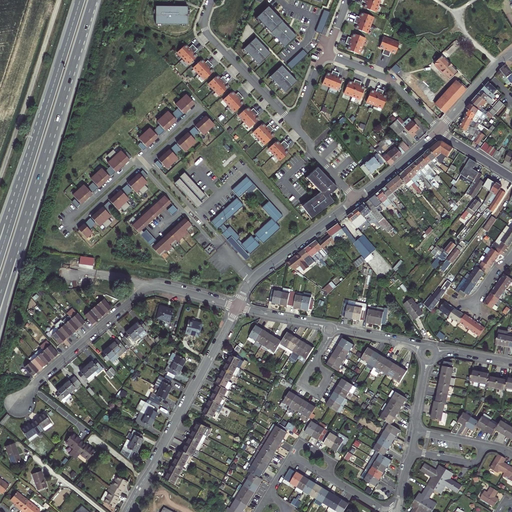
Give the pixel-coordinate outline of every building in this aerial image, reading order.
[(380,4),(369,0),(364,0),(364,2),(367,3),(366,6),(365,8),(377,12),(380,4)] [(186,24),(187,24),(187,14),(188,10),(188,7),(156,6),(156,10),(156,13),(156,24),(157,24),(161,24),(182,24),(186,24)] [(268,7),(256,18),(285,48),(296,36),(268,7)] [(330,12),(324,10),(316,29),(315,32),(321,34),(323,31),(330,12)] [(369,34),(375,17),(363,13),(362,16),(361,18),(358,16),(355,23),(359,24),(358,26),(357,29),(369,34)] [(285,48),(256,18),(255,19),(283,49),(285,48)] [(349,50),(361,55),(367,38),(355,34),(354,37),(353,39),(350,37),(347,44),(351,45),(350,48),(349,50)] [(385,37),(381,48),(383,48),(386,49),(384,54),(390,57),(392,52),(395,53),(397,54),(401,43),(385,37)] [(256,38),(244,49),(259,65),(271,54),(256,38)] [(177,53),(189,65),(197,57),(196,56),(194,54),(198,50),(193,45),(189,49),(188,47),(186,45),(177,53)] [(259,65),(244,49),(242,51),(258,67),(259,65)] [(295,57),(287,64),(292,69),(299,62),(302,59),(305,57),(307,54),(303,50),(300,52),(298,55),(295,57)] [(459,72),(443,55),(436,62),(436,65),(451,80),(459,72)] [(192,69),(204,81),(213,73),(211,71),(209,70),(213,66),(208,61),(204,64),(203,63),(201,61),(192,69)] [(402,69),(397,64),(392,69),(398,74),(402,69)] [(504,67),(502,70),(506,74),(503,77),(504,77),(506,81),(508,79),(509,81),(510,81),(511,82),(511,72),(507,66),(506,65),(505,66),(504,67)] [(282,66),(270,77),(285,93),(297,82),(282,66)] [(324,83),(340,90),(344,79),(341,78),(339,77),(341,74),(334,71),(333,75),(331,74),(328,73),(324,83)] [(208,85),(219,97),(228,89),(226,87),(224,85),(228,82),(223,77),(220,80),(217,78),(216,77),(208,85)] [(270,77),(269,78),(284,94),(285,93),(270,77)] [(353,82),(350,81),(346,93),(362,99),(366,88),(364,87),(362,86),(363,82),(356,80),(355,83),(353,82)] [(436,106),(445,114),(467,90),(458,82),(436,106)] [(487,86),(484,90),(492,97),(495,94),(497,96),(495,98),(499,101),(504,95),(498,89),(491,82),(489,84),(487,86)] [(372,90),(368,102),(384,108),(389,96),(386,95),(384,94),(385,91),(379,88),(377,92),(375,91),(372,90)] [(490,97),(483,91),(481,93),(479,95),(487,101),(490,97)] [(223,101),(234,113),(243,105),(241,103),(240,101),(243,98),(238,93),(235,96),(233,95),(231,93),(223,101)] [(187,95),(176,105),(183,113),(186,110),(187,111),(192,106),(191,105),(194,103),(187,95)] [(481,111),(484,108),(488,102),(487,101),(479,95),(475,99),(472,104),(481,111)] [(490,112),(494,116),(504,105),(500,101),(490,112)] [(471,111),(477,115),(479,113),(486,118),(488,115),(481,111),(472,104),(470,106),(468,108),(471,111)] [(178,119),(183,114),(178,109),(173,114),(178,119)] [(238,117),(250,129),(258,121),(257,119),(255,117),(258,114),(253,109),(250,112),(248,111),(246,109),(238,117)] [(169,111),(158,122),(165,129),(168,127),(168,128),(174,122),(173,122),(176,119),(169,111)] [(477,115),(471,111),(469,114),(468,116),(477,123),(481,117),(477,115)] [(472,127),(474,128),(477,123),(468,116),(466,119),(465,122),(472,127)] [(203,135),(214,124),(207,117),(204,119),(204,118),(198,124),(199,124),(196,127),(203,135)] [(411,117),(403,124),(406,128),(413,137),(417,134),(415,132),(417,131),(420,128),(418,126),(414,121),(411,117)] [(418,117),(414,121),(418,126),(422,122),(418,117)] [(391,125),(398,134),(402,131),(406,128),(403,124),(399,119),(391,125)] [(476,142),(479,145),(486,136),(482,133),(480,135),(476,133),(474,131),(475,128),(474,128),(472,127),(465,122),(463,124),(463,126),(462,127),(478,139),(476,142)] [(159,136),(165,131),(160,125),(154,130),(159,136)] [(253,133),(265,145),(273,137),(272,135),(270,134),(274,130),(269,125),(265,128),(264,127),(262,125),(253,133)] [(485,128),(482,126),(479,130),(479,131),(482,133),(486,136),(490,131),(485,128)] [(194,127),(189,132),(194,137),(200,133),(194,127)] [(139,138),(147,146),(149,144),(150,144),(156,139),(155,138),(158,136),(151,128),(139,138)] [(185,151),(196,141),(189,133),(186,136),(186,135),(180,140),(180,141),(178,144),(185,151)] [(486,136),(479,145),(481,146),(483,144),(488,138),(486,136)] [(277,141),(269,149),(280,161),(289,153),(287,151),(285,150),(289,146),(284,141),(281,145),(279,143),(277,141)] [(448,157),(454,148),(443,141),(438,142),(432,146),(429,149),(436,157),(441,153),(448,157)] [(398,148),(392,142),(389,145),(387,142),(385,143),(388,147),(398,158),(402,155),(405,152),(400,146),(398,148)] [(481,149),(487,153),(492,147),(486,143),(481,149)] [(176,144),(171,149),(176,154),(181,149),(176,144)] [(381,146),(379,144),(377,147),(381,152),(378,153),(386,162),(389,165),(391,163),(394,161),(387,153),(381,146)] [(389,151),(387,153),(394,161),(395,160),(398,158),(388,147),(387,148),(389,151)] [(487,153),(493,157),(497,151),(492,147),(487,153)] [(114,149),(108,155),(111,159),(109,161),(117,170),(120,168),(120,167),(125,162),(125,163),(128,160),(120,151),(117,153),(114,149)] [(427,151),(425,153),(434,163),(435,162),(433,160),(435,158),(437,161),(437,160),(438,159),(436,157),(429,149),(427,151)] [(128,160),(129,159),(124,154),(121,150),(120,151),(128,160)] [(178,158),(171,150),(168,153),(167,152),(162,157),(162,158),(160,160),(167,168),(178,158)] [(493,157),(499,161),(503,155),(497,151),(493,157)] [(378,153),(378,154),(385,163),(386,162),(378,153)] [(434,163),(425,153),(424,154),(422,156),(428,163),(431,161),(433,164),(434,163)] [(360,168),(367,177),(376,170),(385,163),(378,154),(360,168)] [(428,163),(422,156),(420,157),(418,159),(426,169),(428,168),(425,166),(428,163)] [(466,165),(461,174),(468,178),(474,181),(475,179),(479,173),(479,172),(473,169),(477,162),(475,161),(473,160),(470,158),(466,165)] [(425,170),(426,169),(418,159),(416,160),(414,162),(420,170),(423,168),(425,170)] [(117,170),(109,161),(108,162),(111,166),(116,171),(117,170)] [(420,170),(414,162),(412,164),(411,165),(410,165),(417,174),(419,176),(420,175),(418,172),(420,170)] [(404,171),(412,180),(412,181),(414,179),(413,178),(417,174),(410,165),(407,168),(404,171)] [(116,171),(111,166),(106,171),(111,176),(116,171)] [(335,186),(317,167),(306,178),(320,192),(302,206),(311,218),(334,201),(329,195),(331,193),(331,194),(334,191),(337,188),(335,186)] [(110,176),(103,168),(91,179),(99,186),(101,184),(102,185),(108,179),(107,179),(110,176)] [(401,173),(398,175),(404,183),(405,184),(410,180),(411,181),(412,180),(404,171),(401,173)] [(206,195),(185,172),(180,176),(182,179),(201,199),(206,195)] [(132,180),(129,183),(137,192),(140,190),(143,194),(149,188),(146,184),(148,182),(140,173),(137,176),(132,181),(132,180)] [(482,176),(479,173),(475,179),(477,180),(468,194),(473,198),(482,183),(481,182),(478,181),(482,176)] [(392,180),(399,188),(400,189),(401,188),(400,187),(404,183),(398,175),(395,178),(392,180)] [(232,190),(239,198),(246,191),(254,184),(247,176),(232,190)] [(422,176),(420,178),(429,188),(431,186),(422,176)] [(493,180),(489,177),(483,187),(490,191),(491,191),(496,183),(495,182),(496,181),(493,180)] [(180,178),(175,182),(198,208),(203,204),(202,203),(181,180),(180,178)] [(182,179),(181,180),(202,203),(203,202),(201,199),(182,179)] [(386,185),(393,193),(396,197),(398,196),(394,192),(399,188),(392,180),(389,183),(386,185)] [(99,188),(94,182),(88,187),(93,193),(99,188)] [(491,191),(491,192),(493,193),(488,201),(491,203),(500,189),(501,187),(502,186),(500,184),(497,182),(496,183),(491,191)] [(128,184),(123,189),(128,194),(133,189),(128,184)] [(254,184),(246,191),(249,194),(256,187),(254,184)] [(92,192),(85,185),(74,195),(81,203),(84,200),(84,201),(90,196),(89,195),(92,192)] [(383,187),(381,190),(387,198),(393,193),(386,185),(383,187)] [(501,189),(490,207),(494,210),(506,192),(503,191),(501,189)] [(114,197),(111,200),(119,209),(122,207),(125,210),(131,205),(128,201),(130,199),(122,190),(119,192),(119,193),(114,198),(114,197)] [(378,192),(375,195),(382,203),(386,207),(391,203),(387,198),(381,190),(378,192)] [(161,256),(193,226),(186,219),(183,221),(184,222),(179,227),(178,226),(172,231),(173,232),(168,237),(167,236),(162,241),(162,242),(157,247),(154,243),(157,240),(147,230),(144,232),(141,229),(146,224),(147,225),(153,220),(152,219),(157,215),(158,215),(164,210),(163,209),(168,205),(172,203),(163,194),(131,223),(161,256)] [(380,212),(383,210),(379,205),(382,203),(375,195),(372,197),(369,199),(380,212)] [(276,223),(283,216),(270,201),(262,208),(272,218),(254,234),(256,236),(254,238),(251,235),(242,244),(238,240),(240,238),(230,226),(227,229),(223,224),(244,205),(237,198),(211,222),(218,229),(219,228),(223,233),(222,234),(232,245),(236,242),(245,251),(247,250),(250,254),(260,245),(258,242),(260,240),(263,244),(281,228),(276,223)] [(358,208),(365,217),(368,214),(376,223),(379,221),(388,231),(394,227),(391,224),(380,212),(369,199),(365,203),(364,204),(358,208)] [(482,202),(477,199),(463,216),(466,218),(469,215),(471,216),(482,202)] [(110,201),(104,206),(109,211),(115,206),(110,201)] [(179,210),(174,205),(168,210),(173,216),(179,210)] [(95,214),(92,217),(101,226),(103,224),(107,227),(113,222),(109,218),(112,216),(103,206),(100,209),(101,210),(96,214),(95,214)] [(353,212),(348,216),(353,222),(358,217),(361,220),(367,227),(371,223),(365,217),(358,208),(353,212)] [(486,231),(491,224),(495,218),(493,217),(491,215),(491,216),(482,228),(485,229),(486,231)] [(91,217),(86,222),(91,228),(96,223),(91,217)] [(83,227),(80,229),(88,238),(94,232),(85,223),(82,226),(83,227)] [(330,234),(335,240),(338,238),(335,234),(339,230),(342,235),(345,232),(342,229),(338,223),(333,227),(327,231),(330,234)] [(504,234),(511,239),(511,229),(509,227),(506,225),(501,231),(504,234)] [(346,226),(342,229),(345,232),(353,243),(356,241),(346,226)] [(358,239),(353,243),(364,259),(376,249),(358,229),(356,230),(361,237),(358,239)] [(504,234),(501,231),(494,241),(495,242),(499,244),(501,241),(499,240),(504,234)] [(325,238),(319,243),(323,247),(331,240),(333,242),(335,240),(330,234),(325,238)] [(511,240),(511,239),(504,234),(499,240),(501,241),(499,244),(505,248),(507,245),(508,246),(509,244),(511,240)] [(313,242),(309,245),(313,249),(315,247),(319,251),(323,247),(319,243),(316,239),(313,242)] [(429,253),(436,259),(431,265),(435,268),(443,258),(444,259),(446,257),(445,257),(456,245),(451,241),(448,245),(443,251),(442,252),(435,246),(429,253)] [(497,247),(499,244),(495,242),(494,241),(490,247),(491,248),(486,254),(494,260),(497,256),(499,253),(500,254),(502,251),(497,247)] [(245,251),(236,242),(232,245),(245,259),(249,256),(245,251)] [(304,248),(315,261),(316,262),(320,260),(323,263),(325,262),(320,258),(318,255),(316,253),(319,251),(315,247),(313,249),(309,245),(307,247),(304,248)] [(462,249),(458,246),(443,264),(445,266),(447,268),(449,265),(452,262),(457,255),(458,254),(462,249)] [(306,269),(315,261),(304,248),(295,255),(293,257),(293,258),(292,259),(291,258),(286,262),(288,263),(295,268),(301,264),(306,269)] [(494,260),(486,254),(479,264),(485,268),(488,265),(490,267),(492,264),(494,260)] [(364,259),(360,255),(354,260),(358,264),(364,259)] [(476,266),(471,273),(479,278),(482,275),(484,272),(483,271),(485,268),(479,264),(477,267),(476,266)] [(479,278),(471,273),(466,279),(474,285),(476,282),(479,278)] [(498,282),(507,288),(511,280),(511,277),(505,273),(501,279),(498,282)] [(456,287),(459,289),(465,293),(467,295),(471,290),(474,285),(466,279),(465,281),(462,279),(456,287)] [(426,307),(430,311),(437,301),(435,300),(438,296),(440,297),(444,291),(444,290),(444,289),(445,290),(450,283),(448,281),(441,290),(440,289),(433,298),(431,296),(424,305),(426,307)] [(494,287),(491,292),(500,298),(507,288),(498,282),(494,287)] [(281,298),(282,292),(272,290),(269,301),(272,302),(272,304),(274,304),(279,305),(281,298)] [(292,298),(293,292),(290,292),(290,293),(282,292),(281,298),(279,305),(282,306),(287,307),(287,306),(290,306),(292,298)] [(300,309),(303,296),(296,295),(296,293),(293,292),(292,298),(290,306),(293,307),(293,308),(294,308),(300,309)] [(500,298),(491,292),(488,297),(484,302),(493,308),(500,298)] [(311,298),(303,296),(300,309),(304,310),(308,311),(308,310),(311,310),(313,300),(310,299),(311,298)] [(104,314),(108,311),(107,310),(109,309),(111,307),(103,298),(96,304),(104,314)] [(412,300),(404,305),(415,320),(419,318),(423,315),(420,311),(426,307),(424,305),(422,302),(417,306),(412,300)] [(448,317),(453,309),(448,306),(444,302),(438,310),(444,314),(448,317)] [(171,305),(164,303),(161,316),(174,320),(177,307),(171,305)] [(104,314),(96,304),(90,309),(97,319),(99,317),(101,315),(102,316),(104,314)] [(353,306),(345,304),(345,307),(341,306),(339,315),(343,316),(343,317),(345,318),(350,319),(353,306)] [(353,306),(350,319),(353,320),(358,321),(358,319),(363,320),(365,311),(365,308),(361,307),(361,308),(353,306)] [(66,313),(67,315),(79,329),(82,326),(80,325),(82,324),(84,322),(76,312),(76,313),(72,308),(66,313)] [(369,323),(373,324),(376,311),(369,310),(369,309),(365,308),(365,311),(363,320),(366,321),(366,322),(369,323)] [(97,319),(90,309),(84,314),(92,324),(95,321),(96,319),(97,319)] [(459,324),(464,317),(457,312),(453,309),(448,317),(458,325),(459,324)] [(376,311),(373,324),(376,325),(381,326),(381,324),(384,325),(386,316),(383,315),(383,313),(376,311)] [(79,329),(67,315),(61,320),(71,332),(72,331),(74,329),(76,331),(79,329)] [(464,317),(459,324),(468,331),(474,323),(468,318),(464,315),(464,317)] [(200,319),(194,317),(190,332),(203,335),(207,321),(200,319)] [(71,332),(61,320),(59,319),(53,324),(54,326),(65,339),(68,336),(67,335),(69,334),(71,332)] [(137,321),(134,324),(144,336),(150,331),(146,326),(149,324),(144,319),(142,321),(140,319),(137,321)] [(477,338),(484,330),(477,325),(474,323),(468,331),(477,338)] [(144,336),(134,324),(130,328),(128,329),(130,331),(124,336),(133,345),(144,336)] [(247,339),(253,343),(255,340),(259,333),(263,328),(259,326),(258,327),(257,326),(255,325),(247,339)] [(48,331),(57,343),(59,341),(61,340),(62,341),(65,339),(54,326),(48,331)] [(255,340),(261,344),(268,333),(267,332),(265,331),(266,330),(263,328),(259,333),(255,340)] [(287,332),(281,341),(281,342),(287,346),(295,334),(291,332),(290,333),(289,333),(287,332)] [(499,346),(504,347),(507,333),(497,332),(495,345),(499,346)] [(260,346),(266,350),(275,336),(271,333),(271,335),(270,334),(268,333),(261,344),(260,346)] [(287,346),(286,348),(292,352),(293,350),(300,340),(298,339),(297,338),(298,336),(295,334),(287,346)] [(266,350),(273,354),(279,344),(281,342),(281,341),(280,340),(278,339),(279,338),(275,336),(266,350)] [(111,344),(120,354),(129,347),(126,344),(121,339),(120,337),(116,340),(111,344)] [(353,345),(342,339),(341,340),(341,341),(339,341),(337,344),(349,352),(353,345)] [(50,359),(53,357),(52,356),(54,354),(55,353),(48,344),(45,340),(39,345),(40,346),(42,349),(50,359)] [(301,340),(300,340),(293,350),(292,352),(289,357),(296,361),(300,354),(307,342),(303,340),(302,341),(301,340)] [(307,342),(300,354),(306,358),(313,348),(311,347),(310,346),(311,345),(307,342)] [(120,354),(111,344),(108,347),(105,349),(107,351),(105,353),(109,359),(112,357),(114,360),(120,354)] [(349,352),(337,344),(335,348),(336,348),(335,350),(334,351),(345,358),(349,352)] [(33,352),(35,355),(43,363),(44,362),(46,361),(47,362),(50,359),(42,349),(40,346),(33,352)] [(367,348),(360,359),(367,363),(375,351),(370,348),(370,349),(369,348),(367,348)] [(190,358),(188,357),(189,354),(180,349),(175,359),(186,365),(188,361),(190,358)] [(329,357),(341,364),(345,358),(334,351),(334,352),(333,354),(332,353),(329,357)] [(371,370),(373,367),(380,356),(379,355),(378,354),(378,353),(375,351),(367,363),(365,366),(371,370)] [(29,360),(37,370),(40,368),(39,367),(40,366),(43,363),(35,355),(33,352),(27,358),(29,360)] [(227,358),(226,361),(238,367),(241,361),(229,354),(227,358)] [(380,356),(373,367),(376,368),(374,371),(378,374),(380,370),(387,359),(383,356),(383,357),(381,356),(380,356)] [(337,370),(339,368),(342,370),(344,366),(341,364),(329,357),(327,360),(328,361),(327,362),(327,363),(337,370)] [(89,363),(95,371),(97,373),(100,370),(101,371),(106,366),(103,364),(99,358),(96,360),(95,358),(93,360),(89,363)] [(168,371),(171,373),(172,372),(178,375),(180,371),(182,372),(184,369),(186,365),(175,359),(168,371)] [(387,359),(380,370),(386,374),(393,364),(391,363),(390,362),(391,361),(387,359)] [(37,370),(29,360),(22,366),(29,374),(31,373),(33,372),(34,373),(37,370)] [(238,367),(226,361),(224,365),(222,367),(234,374),(238,367)] [(452,364),(443,362),(441,371),(441,373),(451,376),(452,369),(451,369),(452,364)] [(95,371),(89,363),(86,366),(83,368),(85,370),(82,372),(87,378),(89,380),(91,378),(97,373),(95,371)] [(393,364),(386,374),(392,378),(400,367),(396,364),(395,365),(394,364),(393,364)] [(220,372),(219,375),(227,380),(230,382),(234,374),(222,367),(220,372)] [(403,369),(400,367),(392,378),(399,382),(405,371),(404,371),(403,370),(403,369)] [(477,384),(479,374),(474,373),(470,372),(469,379),(468,383),(477,384)] [(73,390),(84,381),(77,373),(72,378),(66,383),(73,390)] [(440,379),(439,384),(449,386),(451,376),(441,373),(440,379)] [(486,386),(488,378),(488,376),(484,375),(479,374),(477,384),(486,386)] [(217,379),(215,382),(216,383),(223,387),(225,388),(227,389),(230,382),(227,380),(219,375),(217,379)] [(161,385),(172,391),(174,388),(175,385),(173,384),(175,381),(174,381),(169,378),(166,376),(161,385)] [(486,388),(495,390),(497,379),(492,379),(488,378),(486,386),(486,388)] [(338,381),(336,385),(348,392),(353,386),(341,379),(340,380),(339,382),(338,381)] [(502,380),(497,379),(495,390),(504,392),(504,389),(506,381),(502,380)] [(75,393),(73,390),(66,383),(63,386),(60,388),(62,390),(60,392),(64,397),(67,400),(75,393)] [(214,387),(213,390),(222,395),(225,388),(223,387),(216,383),(214,387)] [(449,386),(439,384),(438,390),(437,395),(447,397),(449,386)] [(172,391),(161,385),(155,396),(164,400),(166,398),(168,399),(170,396),(172,391)] [(348,392),(336,385),(333,389),(335,389),(334,391),(333,392),(344,399),(348,392)] [(122,389),(119,395),(124,399),(128,393),(122,389)] [(211,394),(209,398),(218,403),(222,395),(213,390),(211,394)] [(390,390),(386,396),(390,398),(401,405),(402,404),(404,402),(402,401),(404,398),(390,390)] [(282,401),(289,405),(296,394),(292,391),(291,392),(290,391),(289,391),(282,401)] [(330,394),(328,398),(340,405),(344,399),(333,392),(332,394),(332,395),(330,394)] [(300,396),(296,394),(289,405),(287,409),(293,413),(295,409),(302,399),(300,398),(299,397),(300,396)] [(447,397),(437,395),(436,399),(435,403),(444,405),(445,405),(447,397)] [(218,403),(209,398),(207,402),(205,405),(214,410),(218,412),(221,405),(218,403)] [(325,405),(329,407),(336,411),(336,412),(340,405),(328,398),(326,401),(327,402),(326,404),(325,405)] [(390,398),(386,404),(396,411),(398,408),(399,409),(400,407),(401,405),(390,398)] [(302,399),(295,409),(298,411),(296,415),(300,417),(309,402),(305,399),(304,400),(303,400),(302,399)] [(147,412),(152,403),(148,401),(144,410),(147,412)] [(313,404),(309,402),(300,417),(299,418),(306,422),(306,421),(315,407),(313,406),(312,405),(313,404)] [(152,403),(147,412),(158,418),(160,414),(161,412),(159,410),(160,408),(152,403)] [(380,409),(382,411),(394,418),(395,416),(396,414),(395,413),(396,411),(386,404),(384,403),(380,409)] [(444,405),(435,403),(434,403),(433,409),(432,412),(443,414),(444,405)] [(204,408),(201,412),(214,419),(218,412),(214,410),(205,405),(204,408)] [(34,420),(41,430),(44,428),(42,426),(51,420),(44,411),(40,414),(36,417),(37,418),(34,420)] [(394,418),(382,411),(378,418),(384,421),(387,423),(388,424),(390,421),(391,422),(392,421),(394,418)] [(158,418),(147,412),(141,422),(150,427),(152,424),(154,425),(156,421),(158,418)] [(443,414),(432,412),(432,417),(431,421),(445,423),(446,415),(443,414)] [(463,414),(460,417),(457,423),(461,425),(465,428),(471,419),(463,414)] [(483,432),(489,423),(491,419),(483,415),(478,423),(476,427),(480,430),(483,432)] [(478,423),(471,419),(465,428),(467,429),(473,433),(476,427),(478,423)] [(41,430),(34,420),(30,423),(30,422),(26,424),(22,427),(28,436),(36,430),(37,432),(41,430)] [(497,427),(496,429),(500,431),(503,433),(509,425),(501,420),(497,427)] [(194,425),(193,428),(201,433),(205,426),(196,421),(194,425)] [(270,426),(268,430),(282,439),(283,436),(286,432),(285,432),(286,429),(284,427),(279,424),(274,421),(270,426)] [(310,436),(317,425),(310,421),(309,423),(306,421),(306,422),(301,429),(304,431),(304,432),(307,434),(310,436)] [(384,421),(380,428),(383,430),(395,437),(397,435),(398,433),(396,432),(398,430),(388,424),(387,423),(384,421)] [(287,422),(284,427),(286,429),(291,431),(293,428),(294,426),(287,422)] [(497,427),(489,423),(483,432),(487,434),(491,436),(496,429),(497,427)] [(317,425),(310,436),(313,438),(317,440),(317,439),(320,441),(326,431),(323,429),(317,425)] [(511,438),(511,436),(511,426),(509,425),(503,433),(507,435),(511,438)] [(135,439),(144,444),(147,438),(145,436),(146,435),(147,433),(137,428),(136,431),(138,433),(135,439)] [(190,432),(188,436),(197,440),(201,433),(193,428),(190,432)] [(282,439),(268,430),(264,436),(279,446),(281,443),(281,442),(280,441),(282,439)] [(395,437),(383,430),(379,436),(390,443),(392,440),(393,441),(394,439),(395,437)] [(80,435),(75,431),(68,439),(75,446),(74,447),(77,449),(85,440),(82,438),(82,437),(80,435)] [(326,431),(320,441),(323,443),(323,444),(325,446),(329,448),(336,437),(338,434),(337,433),(335,436),(329,433),(326,431)] [(336,437),(329,448),(332,450),(335,452),(336,451),(339,452),(347,439),(338,434),(336,437)] [(186,440),(184,443),(193,448),(197,450),(201,443),(197,440),(188,436),(186,440)] [(264,436),(260,443),(273,452),(275,449),(276,450),(277,449),(279,446),(264,436)] [(390,443),(379,436),(375,443),(388,450),(389,448),(390,446),(388,446),(390,443)] [(144,444),(135,439),(132,437),(128,445),(124,451),(133,459),(137,452),(138,450),(140,451),(144,444)] [(85,440),(77,449),(80,452),(82,450),(90,457),(97,448),(92,444),(89,442),(88,442),(85,440)] [(16,441),(6,445),(13,463),(23,459),(20,451),(16,441)] [(183,446),(181,450),(187,454),(189,455),(193,448),(184,443),(183,446)] [(260,443),(256,449),(259,451),(266,455),(271,458),(272,457),(273,455),(272,454),(273,452),(260,443)] [(374,451),(379,454),(382,456),(384,453),(385,454),(386,452),(388,450),(375,443),(372,449),(374,451)] [(176,453),(174,456),(183,461),(187,454),(181,450),(178,449),(176,453)] [(252,455),(255,457),(266,464),(267,462),(269,463),(271,458),(266,455),(259,451),(256,449),(252,455)] [(374,451),(370,457),(386,467),(388,465),(389,463),(388,463),(389,460),(382,456),(379,454),(374,451)] [(498,470),(504,474),(509,467),(505,464),(504,465),(501,464),(502,462),(505,459),(498,454),(489,468),(496,473),(498,470)] [(252,455),(248,462),(263,471),(265,469),(265,468),(264,467),(266,464),(255,457),(252,455)] [(173,459),(171,463),(179,468),(183,461),(174,456),(173,459)] [(370,457),(366,464),(381,473),(383,470),(384,471),(385,469),(386,467),(370,457)] [(244,468),(250,472),(258,477),(259,474),(261,475),(263,471),(248,462),(244,468)] [(167,470),(175,475),(179,468),(171,463),(168,467),(167,470)] [(427,485),(434,490),(447,469),(441,466),(439,471),(434,467),(427,463),(422,471),(433,477),(427,485)] [(366,464),(362,470),(379,480),(380,478),(383,474),(381,473),(366,464)] [(511,470),(511,468),(509,467),(504,474),(502,476),(511,482),(511,470),(511,471),(511,470)] [(43,469),(33,472),(39,489),(49,485),(46,478),(43,469)] [(297,487),(305,475),(301,473),(300,474),(299,473),(297,473),(291,469),(284,479),(297,487)] [(447,469),(434,490),(441,494),(447,485),(459,493),(463,486),(454,480),(450,478),(453,473),(447,469)] [(164,474),(163,477),(172,482),(175,475),(167,470),(164,474)] [(379,480),(362,470),(358,477),(374,487),(377,483),(379,480)] [(250,472),(246,479),(258,487),(260,484),(261,483),(259,482),(261,479),(259,478),(258,477),(250,472)] [(11,482),(0,473),(0,486),(4,490),(11,482)] [(113,483),(111,487),(121,492),(123,488),(125,489),(127,485),(130,480),(120,474),(114,484),(113,483)] [(303,491),(310,480),(307,478),(308,477),(305,475),(297,487),(295,490),(302,494),(303,491)] [(246,479),(242,486),(250,491),(252,492),(254,490),(255,491),(256,490),(258,487),(246,479)] [(312,482),(310,480),(303,491),(310,495),(318,483),(313,480),(312,482)] [(316,499),(323,488),(322,487),(320,487),(321,485),(318,483),(308,498),(315,502),(316,499)] [(235,490),(238,492),(250,500),(252,497),(252,496),(251,495),(252,492),(250,491),(242,486),(238,484),(234,490),(235,490)] [(415,499),(433,510),(437,504),(429,499),(434,490),(427,485),(423,492),(422,494),(419,493),(415,499)] [(119,496),(121,492),(111,487),(109,490),(110,491),(106,499),(116,505),(119,499),(121,496),(119,496)] [(482,491),(477,498),(492,507),(497,500),(493,498),(491,497),(493,495),(494,495),(495,495),(497,491),(490,487),(486,493),(482,491)] [(323,503),(330,491),(328,490),(326,489),(326,490),(323,488),(316,499),(323,503)] [(22,507),(30,498),(19,489),(12,497),(18,501),(16,503),(18,504),(22,507)] [(329,507),(336,497),(334,495),(333,495),(334,493),(332,493),(330,491),(323,503),(329,507)] [(238,492),(234,499),(245,505),(246,502),(247,503),(248,503),(250,500),(238,492)] [(336,511),(343,499),(341,498),(339,497),(339,498),(337,497),(336,497),(329,507),(336,511)] [(37,511),(42,508),(30,498),(22,507),(25,510),(27,511),(28,511),(30,511),(37,511)] [(245,505),(234,499),(228,508),(226,511),(227,511),(239,511),(240,511),(242,510),(245,505)] [(344,511),(349,505),(346,503),(347,501),(343,499),(336,511),(335,511),(344,511)] [(411,511),(410,511),(420,511),(421,511),(431,511),(433,510),(415,499),(411,505),(414,507),(411,511)]
